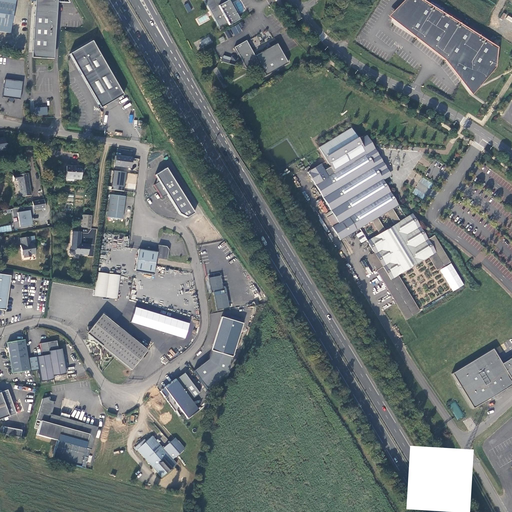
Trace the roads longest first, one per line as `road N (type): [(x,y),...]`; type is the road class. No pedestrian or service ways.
road 1 (unclassified): [(26,127),(142,151),(141,214),(179,229),(189,242),(204,324),(187,354),(126,393),(96,378),(62,329),(27,324),(0,331)]
road 2 (trunk): [(444,511),(219,139)]
road 3 (trunk): [(208,145),(429,511)]
road 4 (unclassified): [(511,158),(337,53),(289,0)]
road 5 (trunk): [(111,0),(208,145)]
road 6 (trunk): [(119,0),(208,145)]
road 7 (trunk): [(219,139),(134,0)]
road 8 (trunk): [(219,139),(146,0)]
